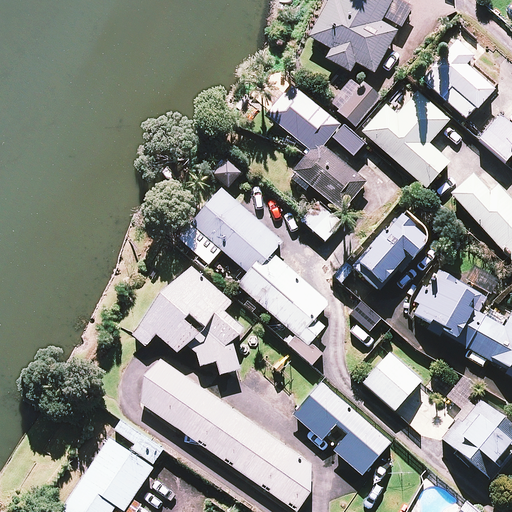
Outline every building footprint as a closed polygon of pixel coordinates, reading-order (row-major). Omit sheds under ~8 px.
[(392,0),(337,0),(337,2),(332,0),(327,0),(306,39),(330,52),(324,62),(348,75),(353,65),(372,76),(408,10),(392,1),(392,0)] [(485,54),(463,32),(441,53),(464,76),(485,54)] [(304,195),(309,188),(340,214),(365,185),(321,148),(338,127),(280,78),(255,108),(309,152),(291,173),(293,174),(287,181),(304,195)] [(376,103),(350,81),(328,108),(354,130),(376,103)] [(447,123),(415,94),(396,116),(385,107),(361,135),(425,190),(446,165),(426,147),(447,123)] [(511,127),(499,117),(477,142),(500,162),(507,153),(511,157),(511,127)] [(240,176),(226,162),(212,175),(226,189),(240,176)] [(488,195),(471,176),(449,197),(511,264),(511,205),(495,188),(488,195)] [(280,244),(220,190),(190,224),(246,274),(237,285),(294,336),(286,344),(311,366),(321,354),(309,344),(323,328),(314,320),(327,305),(271,255),(280,244)] [(342,224),(320,204),(302,223),(325,243),(342,224)] [(430,237),(401,212),(352,267),(377,288),(406,256),(410,259),(430,237)] [(230,304),(190,267),(144,316),(147,318),(131,335),(144,347),(155,335),(177,355),(185,346),(205,365),(215,362),(219,376),(236,371),(229,344),(242,331),(222,312),(230,304)] [(485,299),(436,271),(411,312),(466,345),(464,347),(494,365),(496,362),(511,371),(511,318),(509,317),(503,327),(477,312),(485,299)] [(288,496),(318,454),(166,347),(136,389),(288,496)] [(419,382),(388,354),(362,384),(393,411),(419,382)] [(391,431),(327,372),(300,402),(364,461),(391,431)] [(511,454),(511,429),(479,402),(465,419),(461,416),(441,440),(491,481),(511,454)] [(162,451),(120,423),(115,431),(136,445),(132,451),(153,465),(162,451)] [(109,437),(59,511),(114,511),(147,462),(109,437)]
